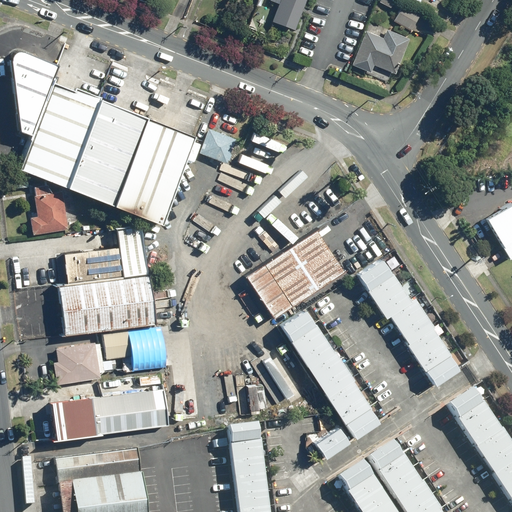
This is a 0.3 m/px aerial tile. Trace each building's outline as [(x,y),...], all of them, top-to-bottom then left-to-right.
[(307,0),(311,1),(311,0),(279,0),(272,21),(294,29),(304,0),(307,0)] [(410,30),(420,13),(403,3),(393,20),(410,30)] [(393,73),(404,47),(365,31),(354,57),(393,73)] [(30,135),(17,169),(160,224),(191,136),(74,88),(72,91),(50,82),(56,64),(20,50),(13,52),(10,55),(9,60),(17,130),(30,135)] [(207,128),(197,154),(219,162),(225,164),(235,138),(207,128)] [(190,173),(200,178),(198,183),(219,190),(227,169),(217,165),(219,162),(197,154),(190,173)] [(28,218),(31,235),(66,229),(60,191),(31,196),(34,217),(28,218)] [(509,258),(511,255),(511,202),(484,218),(509,258)] [(310,220),(237,268),(265,311),(338,263),(310,220)] [(116,267),(112,237),(56,244),(59,273),(116,267)] [(406,296),(380,254),(356,269),(383,311),(387,309),(434,380),(457,366),(410,293),(406,296)] [(148,314),(142,264),(116,267),(59,273),(51,274),(56,324),(148,314)] [(354,433),(377,418),(303,305),(279,320),(354,433)] [(151,320),(117,324),(121,360),(155,356),(151,320)] [(85,330),(42,335),(46,371),(89,366),(85,330)] [(157,371),(40,386),(46,431),(163,415),(157,371)] [(511,499),(511,451),(468,384),(446,398),(511,499)] [(264,511),(253,424),(224,427),(235,511),(264,511)] [(310,443),(321,458),(344,441),(334,427),(310,443)] [(405,511),(438,511),(389,437),(366,452),(405,511)] [(140,511),(133,457),(59,467),(64,511),(140,511)] [(363,511),(392,511),(357,458),(336,471),(363,511)]
